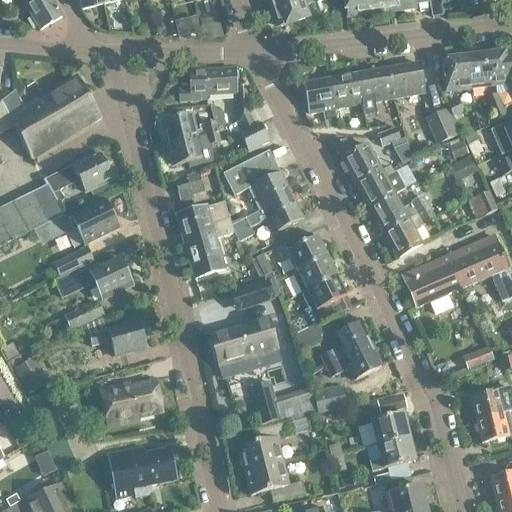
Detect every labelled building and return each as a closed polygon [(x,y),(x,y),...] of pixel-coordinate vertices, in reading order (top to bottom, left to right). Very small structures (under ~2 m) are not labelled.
[(20,0),(39,32),(62,19),(50,0),(20,0)] [(77,0),(80,11),(102,6),(101,0),(77,0)] [(290,0),(271,7),(274,14),(272,17),(274,24),(278,26),(279,28),(308,18),(304,8),(314,5),(325,1),(326,0),(328,0),(331,8),(336,6),(335,0),(290,0)] [(367,0),(343,0),(346,16),(355,15),(357,18),(364,17),(366,14),(369,14),(367,0)] [(390,0),(367,0),(369,14),(372,13),(375,16),(381,15),(384,12),(392,11),(390,0)] [(390,0),(392,11),(400,10),(403,12),(409,11),(412,8),(415,8),(413,0),(390,0)] [(445,4),(442,0),(430,0),(433,16),(442,15),(441,6),(445,4)] [(175,25),(167,26),(169,38),(177,37),(175,25)] [(511,53),(492,56),(496,86),(506,85),(511,97),(511,53)] [(485,89),(484,88),(496,86),(492,56),(467,59),(471,91),(485,89)] [(457,91),(457,93),(471,91),(467,59),(442,62),(445,93),(457,91)] [(392,101),(423,95),(418,65),(387,70),(392,101)] [(234,70),(204,72),(206,98),(235,96),(237,124),(234,126),(238,135),(255,127),(249,116),(247,89),(235,89),(235,82),(238,80),(237,74),(234,72),(234,70)] [(357,76),(363,106),(392,101),(387,70),(357,76)] [(206,98),(204,72),(189,73),(190,91),(178,91),(179,103),(200,102),(200,98),(206,98)] [(333,111),(335,111),(363,106),(357,76),(327,81),(333,111)] [(28,107),(39,124),(86,96),(76,78),(28,107)] [(335,111),(333,111),(327,81),(305,85),(310,116),(322,113),(325,129),(338,130),(335,111)] [(86,96),(39,124),(28,107),(19,91),(13,94),(13,93),(0,102),(8,118),(30,161),(100,120),(86,96)] [(489,110),(501,105),(497,94),(484,99),(489,110)] [(454,118),(466,112),(460,100),(449,106),(454,118)] [(501,105),(489,110),(493,120),(506,115),(501,105)] [(437,146),(458,136),(446,110),(425,119),(437,146)] [(201,130),(194,131),(190,115),(163,122),(164,126),(163,128),(164,135),(166,137),(168,144),(216,133),(219,132),(216,121),(200,125),(201,130)] [(511,124),(503,128),(507,138),(500,141),(498,137),(488,142),(492,153),(510,145),(511,148),(511,124)] [(255,128),(255,127),(238,135),(247,154),(260,149),(259,148),(269,143),(260,125),(255,128)] [(396,127),(386,131),(391,144),(401,140),(396,127)] [(391,144),(386,131),(378,134),(383,147),(391,144)] [(214,162),(209,146),(219,143),(216,133),(168,144),(170,153),(169,156),(171,162),(173,164),(174,168),(188,164),(189,168),(214,162)] [(401,142),(391,146),(393,151),(406,146),(405,140),(401,142)] [(340,157),(350,151),(344,141),(334,147),(340,157)] [(469,153),(464,141),(450,147),(455,159),(469,153)] [(342,160),(354,184),(380,170),(367,146),(342,160)] [(279,174),(268,153),(223,176),(233,198),(247,191),(247,189),(279,174)] [(511,155),(499,161),(501,167),(511,162),(511,155)] [(67,171),(44,182),(46,187),(56,207),(58,206),(63,203),(58,194),(77,184),(82,194),(111,180),(110,177),(111,174),(108,168),(105,167),(100,157),(85,164),(84,163),(72,169),(67,171)] [(469,159),(449,169),(456,183),(476,173),(469,159)] [(511,162),(501,167),(504,174),(511,170),(511,162)] [(380,170),(354,184),(368,208),(393,194),(404,189),(395,173),(385,179),(380,170)] [(279,174),(247,189),(247,191),(254,204),(258,213),(263,211),(290,197),(279,174)] [(497,197),(506,193),(499,179),(490,183),(497,197)] [(178,195),(190,192),(187,181),(175,184),(178,195)] [(58,206),(56,207),(46,187),(0,209),(0,247),(43,226),(64,216),(58,206)] [(428,209),(423,199),(402,210),(393,194),(368,208),(382,234),(428,209)] [(487,194),(476,199),(485,217),(495,212),(487,194)] [(263,211),(265,215),(275,235),(302,221),(290,197),(263,211)] [(117,230),(104,203),(72,219),(69,213),(64,216),(43,226),(50,241),(75,229),(84,246),(117,230)] [(176,218),(182,241),(232,226),(226,203),(176,218)] [(413,229),(433,218),(428,209),(382,234),(396,260),(422,246),(413,229)] [(260,218),(265,215),(263,211),(232,226),(235,234),(239,242),(255,234),(251,227),(262,222),(260,218)] [(235,234),(232,226),(182,241),(194,280),(224,271),(215,239),(235,234)] [(309,233),(283,246),(286,253),(296,273),(326,258),(316,239),(312,240),(309,233)] [(460,291),(490,278),(501,304),(511,299),(511,283),(492,238),(446,258),(460,291)] [(92,263),(86,250),(53,266),(59,278),(92,263)] [(254,258),(258,267),(266,263),(261,254),(254,258)] [(296,273),(292,275),(301,295),(306,292),(336,278),(326,258),(296,273)] [(446,258),(402,276),(416,310),(428,304),(433,316),(452,308),(447,297),(460,291),(446,258)] [(61,299),(94,284),(102,301),(131,288),(118,259),(90,272),(87,267),(54,282),(61,299)] [(266,263),(258,267),(263,276),(270,272),(266,263)] [(306,292),(301,295),(309,309),(304,311),(312,327),(312,328),(315,326),(344,312),(338,302),(346,298),(336,278),(306,292)] [(274,280),(259,285),(264,302),(280,297),(274,280)] [(70,333),(80,329),(104,317),(97,302),(64,318),(70,333)] [(210,336),(223,380),(280,363),(268,320),(210,336)] [(139,323),(107,332),(87,337),(91,348),(102,345),(100,339),(108,337),(114,358),(146,349),(139,323)] [(334,349),(331,351),(336,362),(342,359),(369,346),(359,324),(332,337),(339,353),(337,354),(334,349)] [(315,326),(312,328),(294,337),(298,353),(322,341),(315,326)] [(511,328),(497,335),(506,357),(511,354),(511,328)] [(12,344),(1,350),(7,361),(18,355),(12,344)] [(342,359),(336,362),(341,372),(345,371),(343,367),(345,365),(353,382),(380,369),(369,346),(342,359)] [(488,349),(463,359),(467,371),(492,362),(488,349)] [(336,362),(331,351),(320,357),(325,367),(336,362)] [(15,368),(28,393),(48,384),(34,358),(15,368)] [(511,358),(501,362),(504,374),(511,371),(511,358)] [(325,367),(330,378),(341,372),(336,362),(325,367)] [(138,423),(137,419),(161,414),(154,382),(130,388),(129,384),(99,391),(108,430),(138,423)] [(250,390),(261,426),(280,420),(281,425),(285,424),(319,415),(313,394),(311,387),(273,399),(269,384),(250,390)] [(348,408),(343,387),(313,394),(319,415),(348,408)] [(502,415),(497,392),(470,399),(476,422),(502,415)] [(26,401),(45,444),(64,436),(46,395),(26,401)] [(353,409),(356,421),(379,415),(376,403),(353,409)] [(320,427),(342,422),(341,413),(318,418),(320,427)] [(371,422),(377,446),(408,438),(402,414),(371,422)] [(476,422),(482,445),(511,437),(511,431),(507,414),(502,415),(476,422)] [(285,424),(281,425),(261,430),(264,442),(238,449),(244,474),(282,464),(276,440),(289,436),(285,424)] [(77,467),(64,436),(45,444),(59,475),(77,467)] [(377,446),(366,449),(369,462),(380,460),(383,471),(414,463),(408,438),(377,446)] [(340,442),(328,445),(331,458),(343,455),(340,442)] [(152,496),(150,487),(176,482),(170,450),(143,455),(142,449),(108,456),(117,500),(135,496),(136,499),(152,496)] [(347,468),(345,462),(343,455),(331,458),(335,471),(347,468)] [(383,471),(380,460),(369,462),(372,474),(383,471)] [(301,484),(288,487),(282,464),(244,474),(250,497),(276,490),(279,502),(304,496),(301,484)] [(511,473),(490,479),(496,502),(511,498),(511,473)] [(387,475),(373,478),(375,486),(389,483),(387,475)] [(74,511),(62,485),(22,503),(5,511),(74,511)] [(426,511),(420,487),(385,496),(389,511),(384,511),(426,511)] [(329,511),(332,511),(342,510),(338,494),(325,497),(329,511)] [(16,496),(5,501),(9,509),(20,503),(16,496)] [(498,511),(511,511),(511,498),(496,502),(498,511)]
